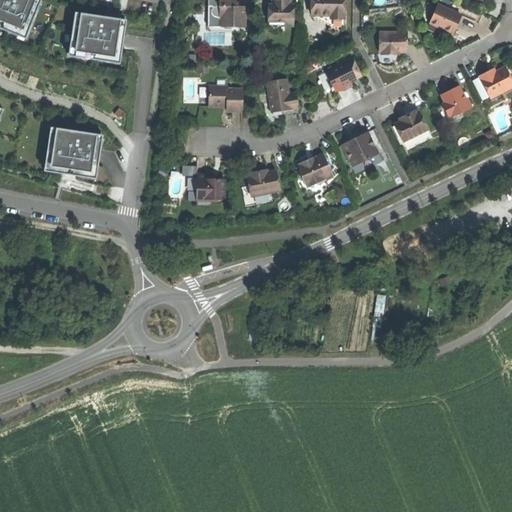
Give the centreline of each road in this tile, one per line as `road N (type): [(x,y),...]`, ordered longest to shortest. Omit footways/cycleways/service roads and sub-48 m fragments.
road 1 (residential): [(511,18),(492,41),(317,130),(261,144),(222,142)]
road 2 (secondary): [(250,282),(511,155)]
road 3 (residential): [(0,201),(118,226),(153,296)]
road 4 (track): [(132,246),(0,220)]
